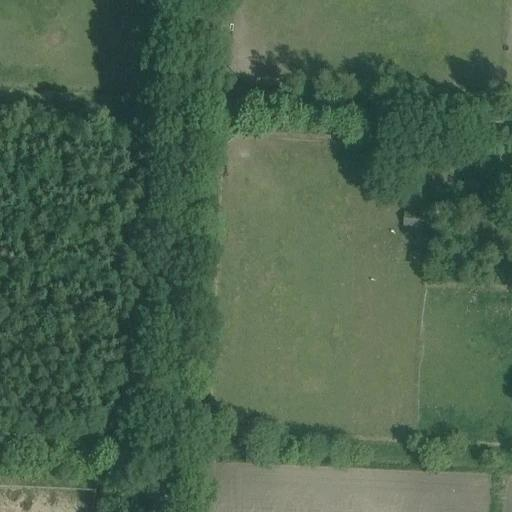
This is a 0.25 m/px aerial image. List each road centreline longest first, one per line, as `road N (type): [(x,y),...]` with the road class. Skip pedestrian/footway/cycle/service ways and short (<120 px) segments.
road 1 (unclassified): [(159,511),(184,0)]
road 2 (track): [(511,126),(179,106)]
